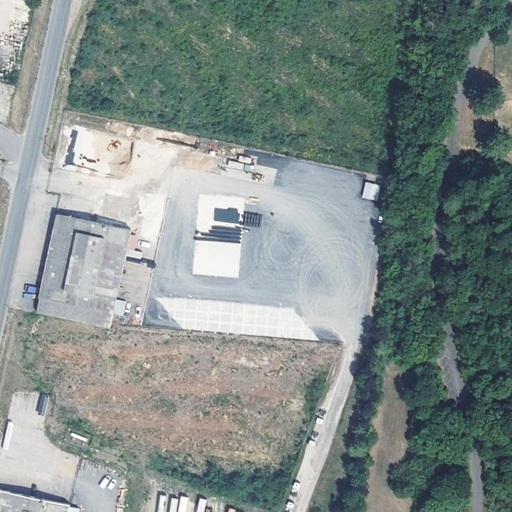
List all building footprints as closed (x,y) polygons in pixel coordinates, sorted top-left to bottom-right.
[(363,198),(378,200),(379,184),(364,182),(363,198)] [(36,312),(110,327),(131,229),(57,213),(36,312)] [(192,274),(238,278),(241,243),(195,240),(192,274)] [(199,330),(244,332),(245,324),(250,324),(251,306),(207,303),(206,315),(200,315),(199,330)] [(0,511),(67,511),(69,504),(0,488),(0,511)]
